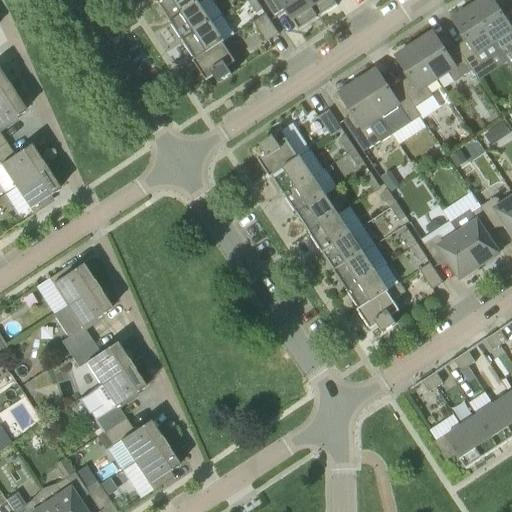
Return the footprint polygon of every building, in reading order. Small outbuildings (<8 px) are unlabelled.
[(170,23),(199,4),(196,0),(164,0),(158,5),(170,23)] [(256,0),(247,0),(256,13),(262,9),(256,0)] [(299,32),(319,19),(305,0),(263,0),(275,18),(286,11),(299,32)] [(333,0),(305,0),(319,19),(338,6),(333,0)] [(511,10),(503,16),(492,0),(485,0),(472,9),(500,52),(501,51),(503,55),(511,48),(511,10)] [(182,43),(212,23),(199,4),(170,23),(182,43)] [(471,70),(500,52),(472,9),(453,22),(466,41),(456,47),(471,70)] [(267,42),(268,41),(279,34),(265,15),(253,23),(267,42)] [(193,62),(223,43),(224,42),(212,23),(182,43),(193,60),(193,62)] [(471,70),(456,47),(447,53),(434,34),(415,47),(439,82),(450,74),(455,81),(471,70)] [(223,43),(193,62),(206,82),(214,77),(219,84),(232,75),(227,68),(235,63),(223,43)] [(428,89),(439,82),(415,47),(396,59),(409,78),(400,84),(415,108),(416,108),(433,97),(428,89)] [(415,108),(400,84),(390,91),(377,71),(359,84),(392,134),(420,116),(416,108),(415,108)] [(0,97),(10,91),(0,76),(0,97)] [(381,141),(392,134),(359,84),(340,96),(351,113),(342,119),(364,152),(381,141)] [(0,97),(0,129),(24,113),(10,91),(0,97)] [(329,111),(319,117),(331,137),(342,130),(329,111)] [(497,127),(504,137),(510,133),(503,123),(497,127)] [(348,153),(354,149),(345,136),(339,140),(348,153)] [(299,160),(298,159),(286,140),(278,145),(273,138),(259,147),(264,154),(257,159),(270,179),(272,178),(299,160)] [(15,188),(43,169),(29,147),(15,157),(6,144),(0,147),(0,165),(0,166),(15,188)] [(354,149),(348,153),(357,167),(363,163),(354,149)] [(461,151),(450,158),(457,168),(468,161),(461,151)] [(284,197),(314,178),(300,157),(298,159),(299,160),(272,178),(284,197)] [(43,169),(15,188),(33,216),(45,208),(41,202),(58,191),(43,169)] [(391,172),(382,178),(391,192),(400,186),(391,172)] [(380,187),(371,174),(364,178),(373,192),(380,187)] [(297,216),(326,197),(314,178),(284,197),(297,216)] [(390,208),(397,204),(388,190),(382,194),(390,208)] [(511,235),(511,195),(503,201),(499,199),(494,198),(480,207),(495,229),(504,223),(511,235)] [(309,235),(338,216),(326,197),(297,216),(309,235)] [(397,204),(390,208),(399,222),(406,217),(397,204)] [(495,229),(480,207),(475,211),(452,226),(456,233),(479,267),(499,255),(485,235),(495,229)] [(321,254),(351,235),(338,216),(309,235),(321,254)] [(411,248),(417,244),(408,230),(402,234),(411,248)] [(460,280),(479,267),(456,233),(446,240),(442,236),(439,235),(424,245),(438,265),(447,259),(460,280)] [(334,273),(363,254),(351,235),(321,254),(334,273)] [(417,244),(411,248),(420,262),(426,258),(417,244)] [(346,292),(376,273),(363,254),(334,273),(346,292)] [(443,284),(432,267),(431,264),(420,271),(433,291),(443,284)] [(66,307),(95,288),(81,266),(64,277),(60,272),(48,280),(66,307)] [(388,292),(376,273),(346,292),(357,309),(357,311),(358,312),(388,292)] [(388,292),(358,312),(371,331),(378,326),(383,334),(396,325),(392,317),(400,312),(392,301),(405,292),(400,284),(388,292)] [(70,355),(91,341),(83,329),(110,311),(95,288),(66,307),(53,316),(68,338),(62,342),(70,355)] [(494,336),(500,346),(507,341),(500,332),(494,336)] [(493,350),(500,346),(494,336),(487,340),(493,350)] [(0,358),(10,352),(0,337),(0,358)] [(99,387),(129,367),(115,345),(100,354),(91,341),(70,355),(79,368),(85,365),(99,387)] [(461,357),(468,367),(475,362),(469,353),(461,357)] [(461,372),(468,367),(461,357),(454,362),(461,372)] [(0,380),(9,375),(0,360),(0,380)] [(104,434),(125,420),(117,407),(144,389),(129,367),(99,387),(100,388),(79,401),(89,415),(96,410),(100,418),(96,421),(104,433),(104,434)] [(430,378),(436,388),(443,383),(436,374),(430,378)] [(429,393),(436,388),(430,378),(423,383),(429,393)] [(511,433),(511,399),(510,396),(494,406),(511,433)] [(499,449),(511,439),(511,433),(494,406),(478,417),(499,449)] [(483,459),(499,449),(478,417),(462,428),(483,459)] [(134,464),(163,445),(148,423),(134,433),(125,420),(104,434),(104,433),(96,438),(105,450),(108,448),(123,471),(134,464)] [(0,427),(0,451),(11,444),(0,427)] [(466,470),(483,459),(462,428),(438,443),(447,458),(455,453),(466,470)] [(163,445),(134,464),(152,492),(164,484),(161,478),(178,467),(163,445)] [(88,494),(85,490),(74,473),(65,480),(60,483),(55,485),(60,493),(48,501),(55,511),(83,511),(77,502),(88,494)] [(99,486),(106,497),(117,490),(109,479),(99,486)] [(85,490),(88,494),(99,511),(110,504),(106,497),(99,486),(96,482),(85,490)] [(55,511),(48,501),(36,508),(31,501),(24,505),(16,492),(5,500),(12,511),(55,511)]
